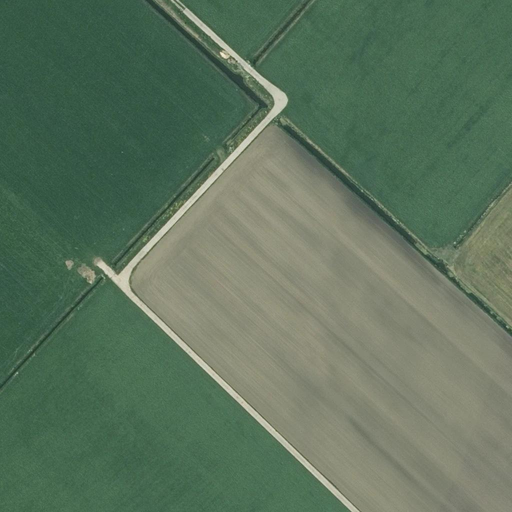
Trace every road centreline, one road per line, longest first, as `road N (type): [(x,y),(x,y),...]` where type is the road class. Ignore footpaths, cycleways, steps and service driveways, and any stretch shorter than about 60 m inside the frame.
road 1 (track): [(119,281),(280,105),(279,94),(174,0)]
road 2 (track): [(356,511),(98,261)]
